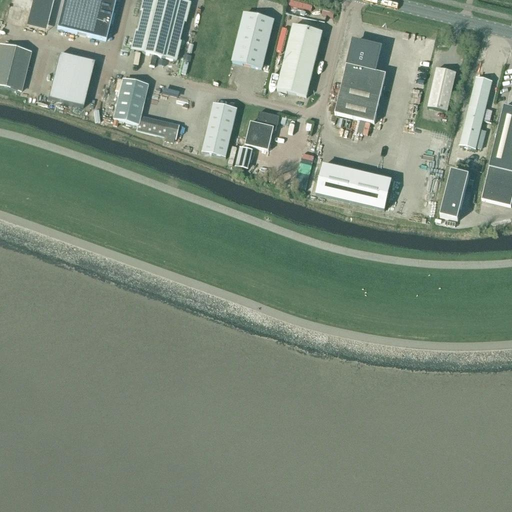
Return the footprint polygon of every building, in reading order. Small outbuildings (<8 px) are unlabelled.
[(11,0),(6,24),(45,33),(53,0),(11,0)] [(115,0),(63,0),(56,30),(105,42),(115,0)] [(144,0),(131,52),(174,63),(188,4),(171,0),(144,0)] [(302,21),(306,6),(294,4),(290,18),(302,21)] [(273,22),(244,15),(232,64),(261,71),(273,22)] [(293,27),(277,92),(306,99),(322,34),(293,27)] [(346,67),(334,116),(374,125),(386,76),(375,74),(380,50),(354,43),(348,67),(346,67)] [(10,49),(0,47),(0,89),(15,93),(20,95),(27,68),(30,54),(25,53),(10,49)] [(47,101),(83,109),(93,64),(58,56),(47,101)] [(458,68),(436,63),(422,121),(449,128),(454,108),(451,97),(458,68)] [(466,119),(482,122),(485,111),(492,83),(476,80),(466,119)] [(122,82),(113,121),(137,127),(139,118),(146,87),(122,82)] [(164,90),(162,95),(185,102),(186,97),(180,96),(180,94),(164,90)] [(202,155),(225,160),(237,111),(213,106),(202,155)] [(511,110),(504,108),(489,170),(481,202),(510,209),(511,202),(511,110)] [(485,111),(482,122),(489,124),(492,113),(485,111)] [(245,147),(268,153),(274,126),(277,127),(279,118),(259,114),(256,125),(250,124),(245,147)] [(475,152),(482,122),(466,119),(459,148),(475,152)] [(370,136),(371,125),(361,123),(359,135),(370,136)] [(247,172),(252,152),(240,149),(236,169),(247,172)] [(274,165),(272,178),(282,180),(284,167),(274,165)] [(323,167),(316,196),(384,212),(413,219),(422,221),(430,192),(391,183),(323,167)] [(451,173),(439,219),(457,223),(469,177),(451,173)]
